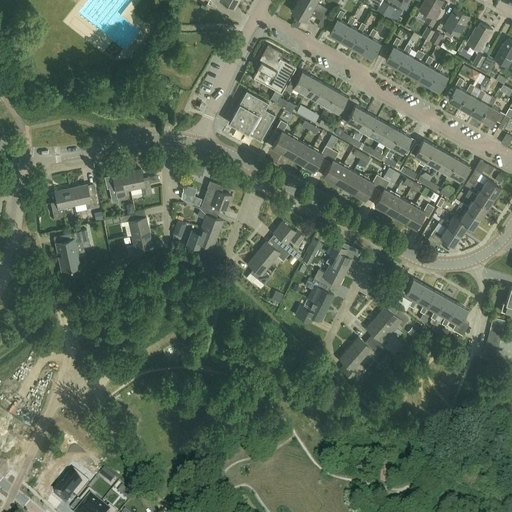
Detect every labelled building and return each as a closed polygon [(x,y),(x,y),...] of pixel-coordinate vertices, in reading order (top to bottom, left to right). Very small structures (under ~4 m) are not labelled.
[(323,14),(298,0),(292,12),(307,20),(311,13),(321,19),(317,26),(322,29),(329,17),(323,14)] [(298,0),(323,14),(327,8),(319,4),(318,4),(317,3),(318,0),(298,0)] [(396,7),(383,0),(382,0),(377,9),(390,16),(390,15),(396,19),(402,10),(396,7)] [(435,15),(443,1),(441,0),(425,0),(420,10),(429,15),(425,21),(432,26),(437,17),(435,15)] [(453,32),(459,35),(470,16),(455,8),(444,27),(448,29),(445,33),(451,36),(453,32)] [(348,25),(347,24),(340,20),(344,13),(340,10),(335,19),(337,20),(329,33),(340,39),(348,25)] [(351,17),(347,24),(348,25),(340,39),(351,45),(359,31),(358,30),(351,26),(355,19),(351,17)] [(481,50),(493,30),(480,22),(477,28),(476,27),(467,42),(481,50)] [(362,23),(358,30),(359,31),(351,45),(362,51),(370,38),(368,37),(361,33),(366,25),(362,23)] [(435,31),(428,26),(422,36),(430,40),(435,31)] [(373,29),(368,37),(370,38),(362,51),(373,58),(381,44),(372,39),(377,31),(373,29)] [(443,35),(436,30),(430,40),(437,44),(443,35)] [(405,52),(403,51),(396,48),(400,40),(396,38),(392,46),(393,47),(386,60),(397,66),(405,52)] [(511,40),(508,38),(504,44),(503,43),(495,58),(497,59),(508,66),(511,59),(511,40)] [(444,42),(442,46),(458,53),(459,49),(444,42)] [(253,77),(281,92),(296,66),(280,57),(283,52),(267,43),(259,59),(260,60),(257,66),(259,67),(253,77)] [(407,44),(403,51),(405,52),(397,66),(407,72),(415,58),(414,57),(407,54),(411,46),(407,44)] [(418,50),(414,57),(415,58),(407,72),(418,79),(426,65),(424,64),(420,61),(424,53),(418,50)] [(480,67),(486,56),(479,52),(473,63),(480,67)] [(429,56),(424,64),(426,65),(418,79),(429,85),(437,71),(435,70),(428,66),(433,58),(429,56)] [(494,77),(497,72),(491,69),(495,63),(486,58),(480,69),(494,77)] [(440,62),(435,70),(437,71),(429,85),(440,91),(448,77),(439,72),(443,64),(440,62)] [(299,97),(302,98),(312,77),(301,71),(298,78),(292,75),(284,89),(289,92),(293,87),(300,91),(297,96),(297,97),(298,96),(299,97)] [(490,78),(486,76),(481,84),(485,87),(490,78)] [(309,96),(315,99),(323,84),(312,77),(302,98),(306,101),(309,96)] [(468,93),(466,92),(459,88),(463,80),(459,78),(455,86),(456,87),(449,100),(460,107),(468,93)] [(319,107),(324,109),(334,90),(323,84),(315,99),(321,103),(319,107)] [(470,84),(466,92),(468,93),(460,107),(470,113),(478,99),(476,98),(481,90),(474,86),(470,84)] [(511,89),(511,88),(504,84),(501,89),(510,94),(511,89)] [(268,103),(246,90),(228,123),(260,141),(275,115),(265,109),(268,103)] [(325,109),(329,112),(331,109),(337,112),(346,96),(334,90),(324,109),(324,110),(325,109)] [(470,113),(481,119),(489,105),(487,104),(491,98),(484,94),(485,92),(481,90),(476,98),(478,99),(470,113)] [(492,96),(491,98),(487,104),(489,105),(481,119),(492,125),(500,111),(491,106),(496,99),(492,96)] [(295,105),(289,101),(285,108),(291,112),(295,105)] [(299,106),(296,111),(305,116),(308,112),(299,106)] [(346,122),(357,128),(366,113),(354,106),(346,122)] [(317,117),(308,112),(305,116),(315,122),(317,117)] [(357,128),(368,134),(377,119),(366,113),(357,128)] [(510,118),(505,115),(498,127),(503,130),(507,123),(511,125),(511,119),(510,119),(510,118)] [(309,129),(312,123),(304,119),(301,125),(309,129)] [(321,119),(318,124),(328,129),(330,124),(321,119)] [(379,141),(388,125),(377,119),(368,134),(379,141)] [(282,153),(291,137),(282,131),(286,124),(280,120),(274,131),(279,134),(271,147),(282,153)] [(319,128),(312,123),(309,129),(316,133),(319,128)] [(379,141),(390,147),(399,131),(388,125),(379,141)] [(350,141),(352,136),(343,131),(340,136),(350,141)] [(410,138),(399,131),(390,147),(388,151),(393,154),(395,150),(401,153),(410,138)] [(352,136),(350,141),(359,147),(362,142),(352,136)] [(282,153),(292,159),(302,142),(291,137),(282,153)] [(414,155),(425,162),(434,146),(423,140),(414,155)] [(303,165),(312,148),(302,142),(292,159),(303,165)] [(365,144),(362,148),(371,154),(374,149),(365,144)] [(320,158),(325,161),(331,149),(325,146),(321,153),(312,148),(303,165),(313,171),(320,158)] [(436,168),(445,153),(434,146),(425,162),(436,168)] [(352,153),(360,158),(363,152),(355,148),(352,153)] [(333,182),(343,165),(334,160),(338,153),(331,149),(325,161),(330,163),(323,176),(333,182)] [(383,154),(374,149),(371,154),(381,159),(383,154)] [(370,156),(363,152),(360,158),(367,162),(370,156)] [(436,168),(447,174),(456,159),(445,153),(436,168)] [(394,166),(397,162),(387,156),(384,161),(394,166)] [(468,166),(456,159),(447,174),(445,179),(450,182),(452,177),(459,181),(468,166)] [(184,161),(182,170),(202,175),(204,166),(184,161)] [(333,182),(344,188),(353,171),(343,165),(333,182)] [(385,177),(393,181),(398,171),(391,167),(385,177)] [(404,172),(414,178),(416,173),(407,167),(404,172)] [(127,172),(131,190),(140,188),(142,195),(146,194),(152,193),(149,179),(143,181),(141,169),(127,172)] [(476,179),(480,175),(481,173),(475,170),(468,180),(473,184),(472,185),(480,190),(493,199),(501,187),(488,178),(484,184),(476,179)] [(354,194),(363,177),(353,171),(344,188),(354,194)] [(126,194),(125,191),(131,190),(127,172),(112,175),(115,187),(110,188),(112,201),(118,200),(118,198),(124,196),(126,194)] [(371,187),(376,190),(383,178),(376,175),(372,182),(363,177),(354,194),(364,200),(371,187)] [(427,185),(429,180),(420,175),(417,180),(427,185)] [(411,186),(414,181),(406,177),(403,182),(411,186)] [(385,211),(394,194),(384,189),(389,182),(383,178),(376,190),(381,192),(374,205),(385,211)] [(152,182),(153,189),(162,186),(160,179),(152,182)] [(439,185),(429,180),(427,185),(436,190),(439,185)] [(207,187),(204,197),(211,200),(209,203),(203,201),(200,206),(213,211),(217,213),(219,207),(227,210),(232,196),(220,192),(222,186),(209,181),(207,187)] [(421,185),(414,181),(411,186),(418,191),(421,185)] [(71,188),(75,205),(86,202),(87,207),(92,206),(92,207),(98,206),(95,193),(89,194),(87,184),(71,188)] [(442,187),(439,192),(449,197),(452,193),(442,187)] [(51,203),(54,216),(55,218),(66,216),(64,207),(75,205),(71,188),(54,192),(57,201),(51,203)] [(473,200),(486,209),(493,199),(480,190),(479,191),(476,195),(469,190),(465,195),(473,200)] [(385,211),(395,217),(404,200),(394,194),(385,211)] [(440,207),(445,198),(440,196),(436,204),(440,207)] [(395,217),(405,222),(414,206),(404,200),(395,217)] [(466,210),(479,219),(486,209),(473,200),(468,207),(461,202),(458,205),(466,211),(466,210)] [(423,215),(427,218),(428,218),(434,207),(427,203),(423,211),(414,206),(405,222),(415,228),(423,215)] [(204,218),(200,228),(218,234),(223,221),(215,218),(217,213),(213,211),(200,206),(197,216),(204,218)] [(439,212),(447,215),(449,209),(441,206),(439,212)] [(466,211),(460,220),(467,225),(473,229),(479,219),(466,210),(466,211)] [(132,234),(149,231),(146,216),(135,219),(133,213),(120,216),(121,222),(129,221),(132,234)] [(438,223),(446,228),(447,227),(460,235),(467,225),(460,220),(454,216),(450,222),(447,221),(446,223),(441,219),(439,222),(438,223)] [(296,231),(295,232),(282,222),(273,233),(282,240),(278,245),(289,254),(292,256),(296,260),(300,255),(287,244),(291,240),(297,245),(303,237),(296,231)] [(452,246),(460,235),(447,227),(446,228),(441,235),(434,230),(428,240),(438,247),(443,240),(452,246)] [(66,240),(59,241),(57,242),(63,270),(80,266),(75,242),(89,239),(87,228),(63,234),(65,234),(66,240)] [(218,234),(200,228),(197,237),(190,235),(188,239),(186,244),(199,249),(201,244),(212,248),(218,234)] [(127,246),(127,250),(129,256),(142,253),(141,247),(152,245),(149,231),(132,234),(134,244),(127,246)] [(270,264),(276,257),(283,262),(289,254),(278,245),(275,249),(266,242),(257,253),(270,264)] [(333,256),(332,258),(330,259),(328,259),(327,261),(326,262),(329,264),(345,272),(352,259),(346,256),(348,251),(331,243),(326,252),(333,256)] [(308,254),(313,256),(317,249),(311,246),(308,254)] [(264,271),(270,264),(257,253),(247,264),(254,269),(246,278),(252,283),(256,279),(264,285),(271,276),(264,271)] [(313,256),(308,254),(304,261),(310,264),(313,256)] [(292,265),(296,260),(292,256),(287,261),(292,265)] [(318,270),(313,279),(330,287),(333,282),(339,285),(345,272),(329,264),(324,273),(318,270)] [(307,298),(311,300),(327,308),(334,296),(327,292),(330,287),(313,279),(309,277),(304,286),(312,289),(307,298)] [(415,300),(423,286),(412,280),(412,279),(404,294),(413,299),(409,306),(413,309),(417,301),(415,300)] [(424,315),(428,307),(426,306),(434,292),(423,286),(415,300),(417,301),(424,305),(419,312),(424,315)] [(500,310),(511,313),(511,286),(506,302),(503,302),(500,310)] [(437,313),(445,298),(434,292),(426,306),(428,307),(435,311),(430,318),(435,321),(439,313),(437,313)] [(399,303),(406,305),(409,298),(403,295),(399,303)] [(445,327),(449,319),(448,319),(456,304),(445,298),(437,313),(439,313),(445,317),(441,325),(445,327)] [(327,308),(311,300),(306,309),(299,306),(295,315),(310,323),(313,318),(321,322),(327,308)] [(448,319),(449,319),(456,323),(452,330),(462,336),(469,325),(461,321),(467,310),(456,304),(448,319)] [(375,318),(392,332),(399,325),(401,327),(408,319),(397,310),(394,314),(385,307),(375,318)] [(491,323),(503,326),(505,320),(493,317),(491,323)] [(392,332),(375,318),(366,328),(372,334),(368,338),(381,350),(388,342),(385,340),(392,332)] [(503,326),(491,323),(490,329),(502,332),(503,326)] [(502,332),(490,329),(488,335),(500,338),(502,332)] [(488,335),(487,341),(499,344),(500,338),(488,335)] [(362,359),(361,360),(365,363),(372,355),(374,357),(381,350),(368,338),(364,343),(358,337),(349,347),(362,359)] [(499,344),(487,341),(485,347),(497,350),(499,344)] [(362,359),(349,347),(339,358),(344,363),(340,367),(354,380),(358,375),(352,370),(361,360),(362,359)] [(484,352),(496,355),(497,350),(485,347),(484,352)] [(496,355),(484,352),(482,358),(494,360),(496,355)] [(387,358),(381,364),(386,368),(391,362),(387,358)] [(89,484),(82,478),(72,469),(67,475),(61,483),(63,484),(54,494),(66,504),(73,495),(76,498),(89,484)] [(78,511),(93,511),(101,503),(94,498),(96,496),(89,490),(79,501),(84,505),(78,511)] [(101,503),(93,511),(115,511),(109,506),(107,509),(101,503)]
